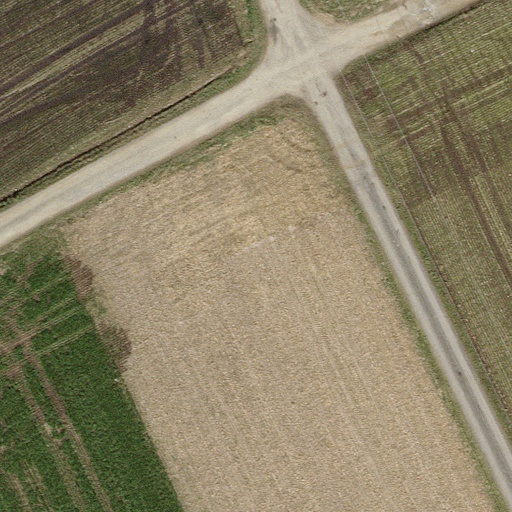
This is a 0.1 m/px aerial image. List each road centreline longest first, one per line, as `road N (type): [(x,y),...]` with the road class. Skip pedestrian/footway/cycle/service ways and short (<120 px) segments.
road 1 (unclassified): [(278,0),(511,480)]
road 2 (track): [(0,233),(444,0)]
